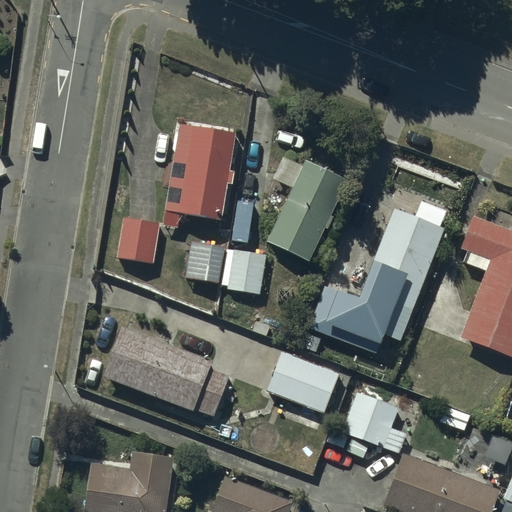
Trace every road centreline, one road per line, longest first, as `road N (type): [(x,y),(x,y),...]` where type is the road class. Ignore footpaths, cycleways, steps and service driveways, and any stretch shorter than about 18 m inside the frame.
road 1 (residential): [(2,511),(83,0)]
road 2 (tertiary): [(228,0),(511,108)]
